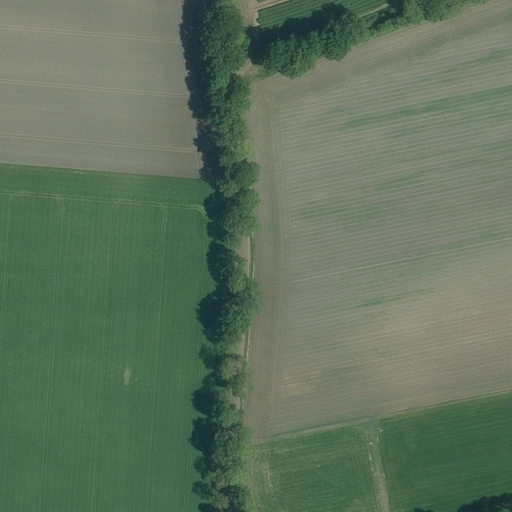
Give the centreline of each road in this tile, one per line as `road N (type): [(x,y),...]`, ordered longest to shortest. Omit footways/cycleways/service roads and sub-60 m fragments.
road 1 (tertiary): [(219,0),(241,198),(235,511)]
road 2 (track): [(227,76),(433,0)]
